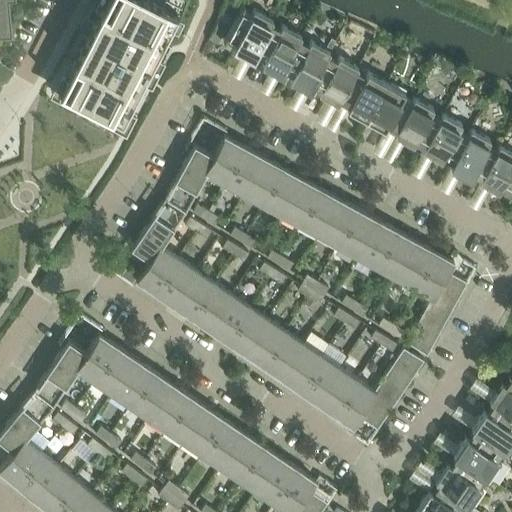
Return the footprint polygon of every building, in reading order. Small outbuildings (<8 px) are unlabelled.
[(159,0),(101,0),(58,86),(122,119),(177,9),(159,0)] [(252,55),(272,18),(253,8),(252,11),(243,6),(244,3),(243,2),(223,39),(224,40),(226,37),(241,45),(239,48),(252,55)] [(281,71),(301,34),(282,23),(280,27),(271,22),(273,18),(272,18),(252,55),(253,56),(254,52),(270,61),(268,64),(281,71)] [(309,86),(329,49),(310,39),(308,42),(300,37),(301,34),(281,71),(283,68),(298,76),(296,79),(309,86)] [(337,102),(358,65),(339,54),(337,58),(328,53),(330,49),(329,49),(309,86),(310,87),(311,84),(326,92),(325,95),(337,102)] [(366,118),(386,81),(367,70),(365,73),(356,68),(358,65),(337,102),(338,102),(340,99),(355,108),(353,111),(366,118)] [(394,133),(414,96),(412,99),(403,94),(405,91),(386,81),(366,118),(378,124),(380,121),(386,125),(395,130),(394,133)] [(423,149),(443,112),(442,111),(440,115),(432,110),(433,106),(414,96),(394,133),(407,140),(408,137),(424,145),(422,149),(423,149)] [(451,164),(471,127),(469,130),(460,125),(462,122),(443,112),(423,149),(435,156),(437,153),(443,156),(452,161),(450,164),(451,164)] [(490,161),(500,143),(499,142),(497,146),(488,141),(490,138),(471,127),(451,164),(463,171),(465,168),(472,172),(470,175),(479,180),(490,161)] [(203,169),(206,170),(225,181),(245,144),(224,132),(213,152),(203,169)] [(203,169),(213,152),(194,142),(166,193),(187,205),(206,170),(203,169)] [(508,196),(511,189),(511,149),(500,143),(490,161),(479,180),(492,187),(498,190),(500,187),(509,192),(507,195),(508,196)] [(244,191),(264,154),(245,144),(225,181),(244,191)] [(263,202),(283,164),(264,154),(244,191),(263,202)] [(282,212),(302,175),(283,164),(263,202),(282,212)] [(301,223),(321,185),(302,175),(282,212),(301,223)] [(320,233),(340,196),(321,185),(301,223),(320,233)] [(339,244),(359,206),(340,196),(320,233),(339,244)] [(159,241),(161,243),(183,210),(163,197),(130,245),(148,258),(159,241)] [(204,216),(208,208),(197,201),(193,209),(204,216)] [(358,254),(379,217),(359,206),(339,244),(358,254)] [(214,222),(219,215),(208,208),(204,216),(214,222)] [(200,221),(190,214),(185,222),(196,228),(200,221)] [(377,265),(397,227),(379,217),(358,254),(377,265)] [(207,235),(211,227),(200,221),(196,228),(207,235)] [(241,238),(245,231),(234,224),(230,232),(241,238)] [(396,275),(417,238),(397,227),(377,265),(396,275)] [(256,237),(245,231),(241,238),(251,245),(256,237)] [(237,243),(227,237),(222,244),(233,251),(237,243)] [(415,285),(435,248),(417,238),(396,275),(415,285)] [(159,241),(148,258),(135,276),(155,290),(179,255),(161,243),(159,241)] [(244,257),(248,250),(237,243),(233,251),(244,257)] [(282,253),(271,247),(267,254),(277,261),(282,253)] [(433,296),(448,269),(454,258),(435,248),(415,285),(431,294),(433,296)] [(293,260),(282,253),(277,261),(288,267),(293,260)] [(173,302),(197,267),(179,255),(155,290),(173,302)] [(270,273),(274,266),(264,259),(259,267),(270,273)] [(285,272),(274,266),(270,273),(280,280),(285,272)] [(191,314),(215,279),(197,267),(173,302),(191,314)] [(406,339),(427,352),(467,279),(448,269),(433,296),(431,294),(406,339)] [(313,286),(318,278),(307,271),(302,279),(313,286)] [(323,292),(328,285),(318,278),(313,286),(323,292)] [(209,326),(233,291),(215,279),(191,314),(209,326)] [(308,294),(313,286),(302,279),(297,287),(308,294)] [(318,300),(323,292),(313,286),(308,294),(318,300)] [(227,339),(251,304),(233,291),(209,326),(227,339)] [(352,306),(356,299),(345,292),(341,300),(352,306)] [(363,313),(367,305),(356,299),(352,306),(363,313)] [(245,351),(269,316),(251,304),(227,339),(245,351)] [(344,319),(349,311),(338,305),(333,312),(344,319)] [(355,325),(359,318),(349,311),(344,319),(355,325)] [(393,321),(383,315),(378,322),(389,329),(393,321)] [(263,363),(287,328),(269,316),(245,351),(263,363)] [(399,335),(404,328),(393,321),(389,329),(399,335)] [(381,341),(386,334),(375,327),(370,335),(381,341)] [(281,375),(305,340),(287,328),(263,363),(281,375)] [(78,366),(95,377),(118,343),(99,330),(86,349),(76,364),(78,366)] [(392,348),(396,340),(386,334),(381,341),(392,348)] [(76,364),(86,349),(68,337),(36,385),(55,399),(78,366),(76,364)] [(299,387),(323,352),(305,340),(281,375),(299,387)] [(112,389),(135,355),(118,343),(95,377),(112,389)] [(359,414),(377,426),(424,357),(403,345),(374,387),(376,388),(359,414)] [(317,400),(341,364),(323,352),(299,387),(317,400)] [(130,401),(153,367),(135,355),(112,389),(130,401)] [(335,412),(359,377),(341,364),(317,400),(335,412)] [(148,414),(171,380),(153,367),(130,401),(148,414)] [(511,373),(508,371),(507,372),(510,374),(505,382),(502,380),(490,398),(511,413),(511,373)] [(359,377),(335,412),(352,424),(359,414),(376,388),(374,387),(359,377)] [(166,426),(189,392),(171,380),(148,414),(166,426)] [(24,433),(26,435),(51,404),(32,390),(0,428),(0,438),(12,448),(24,433)] [(184,438),(207,404),(189,392),(166,426),(184,438)] [(71,412),(76,405),(66,397),(61,404),(71,412)] [(511,413),(490,398),(489,399),(492,401),(486,409),(483,407),(471,425),(506,449),(511,440),(511,413)] [(202,451),(225,416),(207,404),(184,438),(202,451)] [(86,412),(76,405),(71,412),(81,419),(86,412)] [(62,423),(67,416),(57,409),(52,416),(62,423)] [(72,431),(77,424),(67,416),(62,423),(72,431)] [(220,463),(243,428),(225,416),(202,451),(220,463)] [(111,430),(101,423),(95,430),(106,437),(111,430)] [(497,456),(503,447),(506,449),(471,425),(471,426),(474,428),(468,436),(465,434),(453,452),(488,476),(500,458),(497,456)] [(238,476),(262,441),(243,428),(220,463),(238,476)] [(121,438),(111,430),(106,437),(116,445),(121,438)] [(0,462),(0,468),(16,481),(43,448),(26,435),(24,433),(12,448),(0,462)] [(102,442),(92,435),(87,442),(97,449),(102,442)] [(256,488),(280,453),(262,441),(238,476),(256,488)] [(112,450),(102,442),(97,449),(107,457),(112,450)] [(32,495),(59,462),(43,448),(16,481),(32,495)] [(140,463),(146,456),(135,449),(130,456),(140,463)] [(479,483),(485,474),(488,476),(453,452),(456,454),(450,463),(447,461),(435,478),(470,502),(482,484),(479,483)] [(274,500),(298,465),(280,453),(256,488),(274,500)] [(156,464),(146,456),(140,463),(150,471),(156,464)] [(137,468),(127,461),(121,468),(131,475),(137,468)] [(49,509),(76,476),(59,462),(32,495),(49,509)] [(290,511),(292,511),(309,487),(316,478),(298,465),(274,500),(290,511)] [(141,483),(147,476),(137,468),(131,475),(141,483)] [(53,511),(74,511),(93,490),(76,476),(49,509),(53,511)] [(179,485),(169,477),(163,484),(173,492),(179,485)] [(461,509),(466,501),(470,503),(470,502),(435,478),(435,479),(438,481),(432,490),(429,488),(417,506),(426,511),(463,511),(464,511),(461,509)] [(173,492),(163,484),(158,491),(168,499),(173,492)] [(189,492),(179,485),(173,492),(183,499),(189,492)] [(290,511),(318,511),(327,500),(309,487),(292,511),(290,511)] [(102,511),(109,503),(93,490),(74,511),(102,511)] [(178,506),(183,499),(173,492),(168,499),(178,506)] [(205,511),(212,511),(215,509),(205,501),(200,508),(205,511)] [(119,511),(109,503),(102,511),(119,511)]
